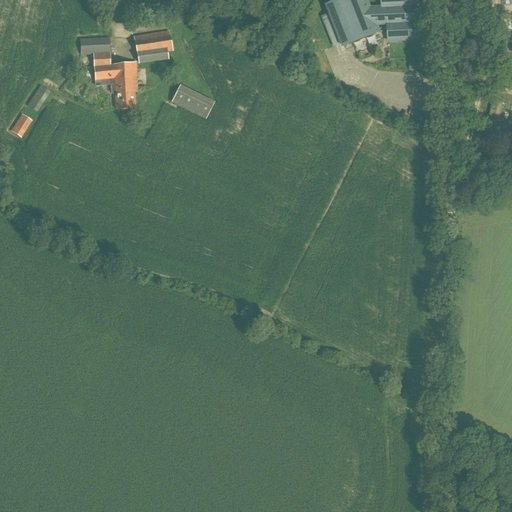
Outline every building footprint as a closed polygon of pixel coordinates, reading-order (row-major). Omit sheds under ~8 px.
[(386,26),(387,41),(421,39),(418,0),(380,0),(381,6),(371,6),(368,0),(338,0),(325,5),(329,14),(321,17),(333,48),(341,45),(342,48),(381,32),(378,26),(386,26)] [(139,63),(168,59),(167,52),(172,51),(168,32),(134,37),(139,63)] [(110,65),(109,39),(80,40),(81,55),(93,55),(93,67),(95,86),(111,85),(111,94),(115,94),(116,110),(135,109),(133,93),(137,92),(137,82),(136,63),(110,65)] [(36,113),(50,93),(40,86),(27,106),(36,113)] [(180,90),(175,104),(211,118),(217,102),(200,96),(199,98),(180,90)] [(21,139),(32,121),(21,114),(10,132),(21,139)]
